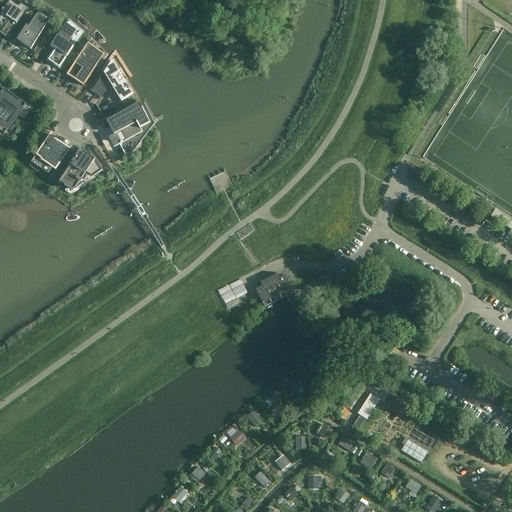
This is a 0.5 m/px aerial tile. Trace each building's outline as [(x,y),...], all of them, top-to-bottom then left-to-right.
[(1,34),(7,38),(27,8),(19,3),(17,6),(9,1),(3,10),(2,10),(1,12),(2,12),(0,14),(0,30),(2,32),(1,34)] [(19,42),(30,49),(50,20),(38,12),(32,21),(30,20),(26,27),(25,27),(26,27),(23,32),(25,33),(19,42)] [(48,61),(53,65),(59,69),(73,48),(72,48),(67,45),(76,32),(65,25),(57,37),(50,47),(51,47),(55,50),(49,60),(48,61)] [(74,81),(83,87),(96,67),(98,64),(92,60),(93,60),(90,59),(95,51),(90,48),(90,47),(87,45),(66,76),(68,77),(69,75),(75,79),(74,81)] [(111,62),(91,92),(92,92),(100,97),(98,100),(99,100),(111,83),(114,87),(112,88),(121,102),(132,95),(129,90),(126,86),(123,82),(119,84),(114,78),(118,73),(112,63),(111,62)] [(0,99),(0,109),(14,120),(25,105),(3,89),(0,93),(0,95),(2,97),(0,99)] [(139,104),(106,122),(109,128),(110,128),(114,136),(120,145),(142,134),(139,129),(149,124),(141,110),(141,109),(139,104)] [(14,120),(0,109),(0,132),(3,135),(14,120)] [(49,136),(31,163),(31,164),(32,163),(33,160),(38,163),(37,163),(39,164),(40,164),(49,171),(52,168),(55,170),(68,150),(49,137),(50,136),(49,136)] [(102,171),(91,153),(90,154),(90,155),(88,158),(84,156),(85,154),(80,151),(58,182),(73,192),(102,171)] [(511,231),(511,219),(495,208),(489,217),(511,231)] [(291,290),(284,277),(278,279),(275,273),(274,274),(276,276),(260,283),(259,281),(262,287),(255,290),(262,304),(291,290)] [(299,378),(288,385),(293,392),(303,384),(299,378)] [(267,401),(273,409),(280,405),(274,396),(267,401)] [(410,409),(405,416),(410,419),(414,413),(410,409)] [(246,418),(253,428),(261,422),(253,412),(246,418)] [(355,424),(353,426),(359,429),(365,419),(360,415),(355,424)] [(326,440),(332,431),(323,425),(317,435),(326,440)] [(234,428),(229,432),(235,440),(240,435),(234,428)] [(295,439),(295,452),(304,451),(305,438),(295,439)] [(354,445),(343,438),(338,445),(349,452),(354,445)] [(407,440),(400,451),(421,464),(428,453),(407,440)] [(215,458),(219,453),(221,452),(217,448),(211,454),(215,458)] [(366,453),(361,460),(362,461),(360,463),(371,470),(372,468),(377,460),(366,453)] [(275,464),(282,472),(290,466),(283,457),(275,464)] [(387,466),(381,475),(388,479),(393,470),(387,466)] [(191,475),(199,482),(205,475),(197,468),(191,475)] [(254,479),(263,489),(270,483),(261,473),(254,479)] [(321,486),(321,478),(321,477),(308,477),(308,486),(321,486)] [(421,488),(410,480),(405,488),(416,495),(421,488)] [(171,497),(178,504),(187,494),(180,488),(171,497)] [(292,489),(284,497),(290,502),(297,495),(292,489)] [(342,490),(336,500),(343,505),(349,495),(342,490)] [(435,496),(430,504),(438,509),(443,501),(435,496)] [(243,504),(248,509),(253,503),(248,498),(243,504)] [(359,502),(354,510),(352,511),(363,511),(366,508),(367,506),(368,503),(361,499),(360,502),(359,502)]
